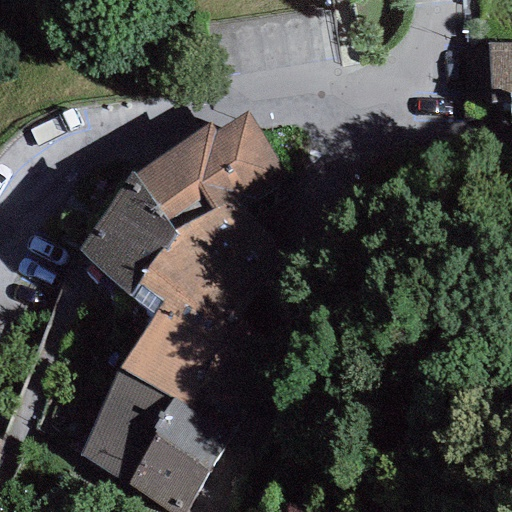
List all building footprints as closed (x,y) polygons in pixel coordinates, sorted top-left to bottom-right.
[(511,55),(484,58),(490,128),(511,126),(511,55)] [(286,200),(245,144),(214,164),(208,155),(132,212),(174,278),(185,263),(233,226),(240,234),(286,200)] [(174,278),(132,212),(79,294),(129,341),(148,314),(174,278)] [(185,263),(254,322),(282,281),(240,234),(233,226),(185,263)] [(254,322),(185,263),(174,278),(148,314),(228,365),(238,350),(254,322)] [(238,350),(228,365),(148,314),(129,341),(153,355),(118,398),(178,423),(190,429),(196,419),(242,436),(271,368),(238,350)] [(178,423),(118,398),(79,479),(131,501),(153,464),(178,423)] [(178,423),(153,464),(131,501),(126,506),(136,511),(193,511),(205,493),(231,452),(190,429),(178,423)]
